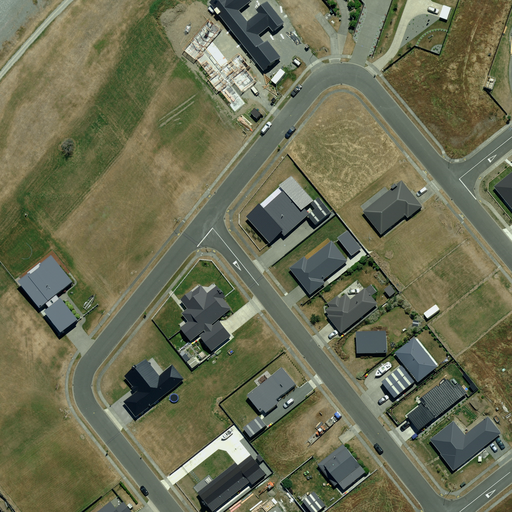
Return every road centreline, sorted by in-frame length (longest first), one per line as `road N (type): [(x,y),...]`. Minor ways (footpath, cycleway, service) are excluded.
road 1 (residential): [(204,221),(438,511)]
road 2 (residential): [(204,221),(82,374),(89,408),(170,511)]
road 3 (residential): [(345,73),(317,78),(204,221)]
road 4 (residential): [(345,73),(363,81),(451,184)]
